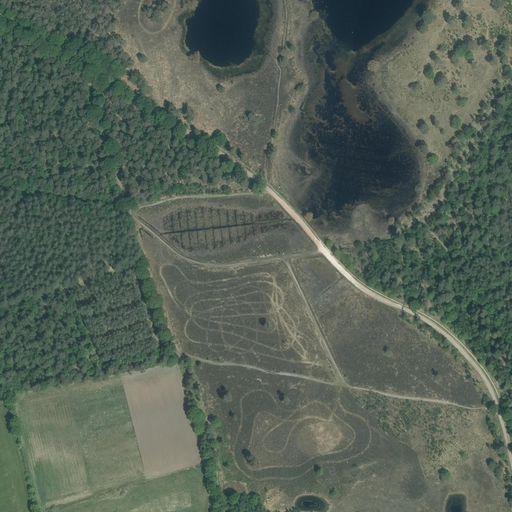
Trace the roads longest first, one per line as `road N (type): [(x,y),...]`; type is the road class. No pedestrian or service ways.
road 1 (track): [(511,459),(496,400),(454,342),(358,285),(250,174),(119,85),(0,18)]
road 2 (unknown): [(0,351),(56,369),(157,358),(184,363),(216,468),(215,511)]
road 3 (track): [(345,386),(178,353),(128,211)]
road 4 (track): [(285,257),(202,264),(128,211),(0,186)]
road 5 (track): [(504,417),(345,386),(285,257)]
road 6 (track): [(82,58),(128,211)]
road 7 (track): [(128,211),(270,187)]
